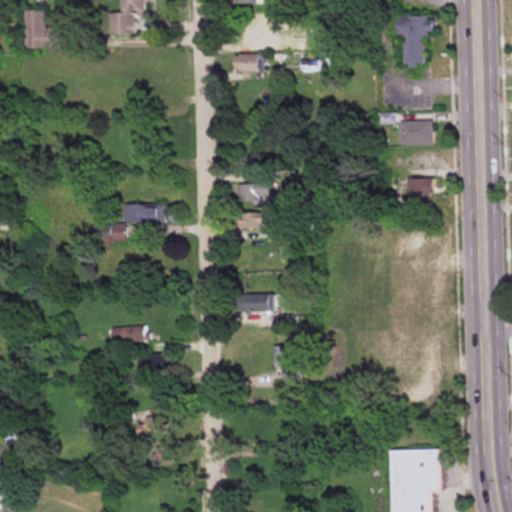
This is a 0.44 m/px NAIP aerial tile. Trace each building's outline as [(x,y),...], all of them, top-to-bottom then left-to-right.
[(111,13),(111,35),(137,34),(136,14),(149,14),(148,0),(122,0),(122,13),(111,13)] [(47,28),(47,10),(27,10),(27,48),(65,48),(65,28),(47,28)] [(405,37),(405,64),(426,64),(425,32),(436,32),(435,16),(400,16),(400,37),(405,37)] [(274,18),(252,18),(252,41),(274,41),(274,18)] [(238,54),(238,71),(271,71),(271,54),(238,54)] [(138,111),(138,92),(162,92),(162,72),(135,72),(135,96),(121,96),(121,111),(138,111)] [(434,122),(402,122),(402,145),(434,145),(434,122)] [(116,143),(116,160),(143,160),(143,143),(116,143)] [(433,207),(433,179),(409,179),(409,207),(433,207)] [(240,184),(240,200),(272,200),(272,184),(240,184)] [(127,223),(166,223),(166,205),(127,205),(127,223)] [(240,228),(272,228),(272,212),(240,212),(240,228)] [(126,241),(126,224),(96,224),(96,241),(126,241)] [(274,312),(274,294),(242,294),(242,312),(274,312)] [(148,326),(114,326),(114,342),(148,342),(148,326)] [(441,341),(386,341),(386,328),(345,328),(345,388),(405,387),(405,412),(441,411),(441,341)] [(275,369),(285,369),(285,386),(301,386),(301,347),(275,347),(275,369)] [(143,373),(171,373),(171,355),(143,355),(143,373)] [(175,434),(175,417),(145,417),(145,434),(175,434)] [(8,446),(27,446),(27,428),(8,428),(8,446)] [(173,466),(173,447),(153,447),(153,466),(173,466)] [(442,450),(392,451),(393,511),(434,511),(434,491),(443,491),(442,450)]
